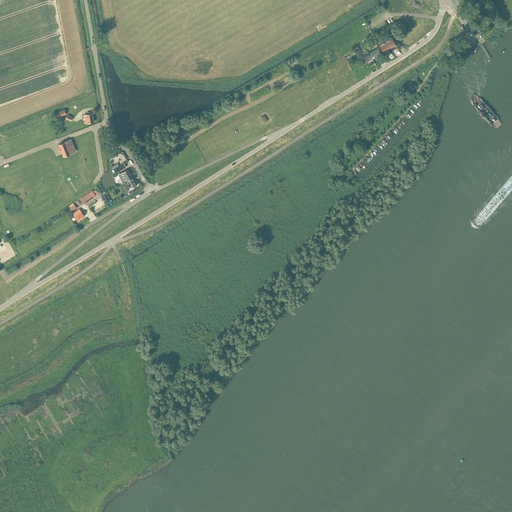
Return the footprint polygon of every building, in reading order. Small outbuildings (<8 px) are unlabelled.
[(420,4),(414,1),(411,5),(417,9),(420,4)] [(385,41),(389,48),(393,46),(393,47),(396,45),(392,37),(385,41)] [(383,52),(389,48),(385,41),(379,45),(383,52)] [(373,58),(369,53),(363,56),(367,62),(373,58)] [(92,113),(84,115),(85,123),(94,121),(92,113)] [(75,151),(73,145),(74,145),(73,145),(71,139),(58,144),(59,146),(59,147),(60,149),(60,150),(60,149),(63,156),(75,151)] [(132,188),(137,185),(128,170),(120,175),(124,182),(128,180),(132,188)] [(83,204),(96,196),(92,190),(80,199),(83,204)] [(84,216),(81,211),(79,209),(72,214),(78,221),(84,216)]
